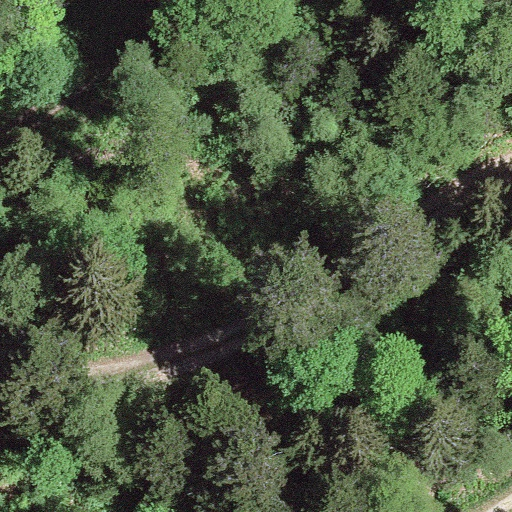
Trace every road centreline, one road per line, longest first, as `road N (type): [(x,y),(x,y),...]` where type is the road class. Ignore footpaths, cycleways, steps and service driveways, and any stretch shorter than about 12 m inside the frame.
road 1 (track): [(511,162),(272,317),(180,365),(84,388),(0,395)]
road 2 (track): [(0,132),(167,0)]
